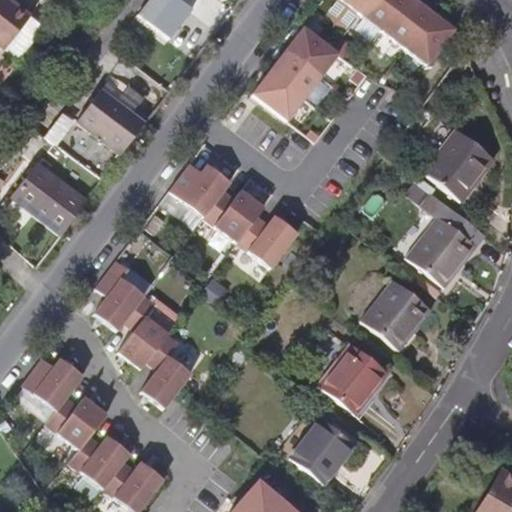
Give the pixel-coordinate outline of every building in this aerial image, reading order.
[(7,0),(0,0),(0,47),(4,51),(30,16),(15,5),(14,5),(7,0)] [(144,0),(136,12),(167,35),(190,7),(181,0),(144,0)] [(409,0),(337,0),(338,1),(426,69),(453,33),(409,0)] [(302,30),(251,97),(286,124),(337,57),(302,30)] [(120,153),(144,121),(101,87),(77,119),(120,153)] [(453,133),(421,175),(458,204),(491,161),(453,133)] [(399,135),(381,158),(390,165),(408,141),(399,135)] [(56,236),(82,202),(37,165),(10,199),(56,236)] [(189,166),(168,193),(247,253),(270,271),(297,235),(274,218),(268,226),(257,218),(263,210),(240,193),(234,200),(223,193),(230,184),(207,167),(200,175),(189,166)] [(483,236),(429,194),(419,207),(435,220),(405,260),(441,288),(483,236)] [(116,263),(95,290),(107,299),(94,316),(117,334),(123,325),(134,333),(117,355),(141,372),(146,364),(157,372),(141,394),(164,411),(191,376),(169,359),(179,346),(145,320),(155,307),(122,281),(128,272),(116,263)] [(390,282),(359,324),(395,353),(427,311),(390,282)] [(348,346),(316,388),(353,418),(386,375),(348,346)] [(41,360),(20,387),(54,413),(43,426),(77,452),(66,465),(100,491),(126,511),(138,511),(161,483),(138,465),(132,473),(122,465),(128,456),(105,439),(99,447),(88,439),(105,417),(82,400),(76,408),(65,399),(82,378),(59,360),(53,369),(41,360)] [(308,413),(277,453),(320,487),(352,448),(308,413)] [(511,511),(511,478),(501,472),(477,511),(511,511)] [(290,511),(258,484),(249,495),(246,492),(234,506),(237,508),(234,511),(290,511)]
